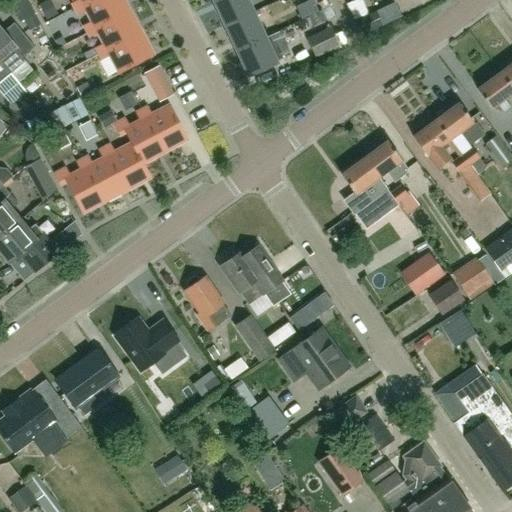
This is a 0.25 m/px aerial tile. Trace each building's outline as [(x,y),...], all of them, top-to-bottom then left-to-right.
[(98,27),(128,10),(122,0),(93,0),(86,4),(83,0),(80,0),(79,1),(71,5),(77,16),(85,12),(91,23),(95,21),(98,27)] [(227,26),(252,14),(246,0),(216,0),(215,1),(227,26)] [(330,0),(290,0),(300,18),(331,1),(330,0)] [(365,0),(349,0),(347,1),(355,17),(370,10),(365,0)] [(392,0),(377,8),(386,27),(404,18),(395,0),(392,0)] [(281,3),(265,10),(273,27),(289,20),(281,3)] [(111,49),(140,33),(128,10),(98,27),(95,21),(91,23),(83,27),(90,39),(98,35),(104,46),(108,44),(111,49)] [(227,26),(238,50),(264,38),(252,14),(227,26)] [(0,63),(9,74),(24,62),(21,58),(33,48),(23,36),(12,45),(6,37),(0,30),(0,63)] [(308,40),(315,55),(337,45),(330,30),(308,40)] [(108,44),(104,46),(96,50),(102,61),(110,57),(119,74),(153,56),(140,33),(111,49),(108,44)] [(264,38),(238,50),(250,76),(276,64),(264,38)] [(0,94),(10,106),(25,93),(9,74),(0,63),(0,94)] [(511,63),(500,73),(511,89),(511,63)] [(99,66),(88,73),(96,85),(106,79),(99,66)] [(158,67),(144,74),(159,103),(173,95),(158,67)] [(491,109),(497,105),(504,113),(511,108),(504,99),(511,93),(511,89),(500,73),(498,74),(496,71),(487,78),(489,81),(477,90),(491,109)] [(82,99),(92,94),(87,83),(76,89),(82,99)] [(136,105),(130,93),(118,99),(124,112),(136,105)] [(78,98),(63,106),(72,123),(87,115),(78,98)] [(458,103),(435,120),(450,140),(459,133),(469,146),(482,137),(472,123),(458,103)] [(63,106),(48,114),(57,131),(72,123),(63,106)] [(147,122),(164,153),(186,140),(168,107),(151,116),(146,108),(136,114),(140,122),(142,125),(147,122)] [(131,145),(142,165),(164,153),(147,122),(142,125),(140,122),(129,129),(124,120),(114,126),(120,137),(125,134),(131,145)] [(413,137),(433,165),(437,170),(450,160),(441,146),(450,140),(435,120),(413,137)] [(97,136),(90,122),(78,127),(85,142),(97,136)] [(59,151),(70,145),(64,134),(53,140),(59,151)] [(485,144),(502,166),(511,159),(511,158),(495,136),(485,144)] [(407,169),(401,161),(386,142),(364,158),(378,178),(385,172),(394,183),(405,175),(407,169)] [(110,159),(127,190),(149,178),(142,165),(131,145),(115,154),(110,146),(99,152),(103,160),(104,162),(110,159)] [(463,155),(470,165),(477,175),(486,168),(472,148),(463,155)] [(470,165),(463,155),(452,163),(459,173),(463,179),(473,172),(468,166),(470,165)] [(88,171),(105,202),(127,190),(110,159),(104,162),(103,160),(92,166),(87,158),(76,163),(81,172),(82,174),(88,171)] [(386,188),(378,178),(364,158),(341,175),(356,194),(345,202),(353,212),(386,188)] [(65,169),(54,175),(59,186),(65,183),(82,215),(105,202),(88,171),(82,174),(81,172),(69,178),(65,169)] [(0,186),(1,186),(9,179),(2,170),(0,172),(0,186)] [(489,194),(473,172),(463,179),(479,201),(489,194)] [(17,205),(1,186),(0,186),(0,236),(19,221),(10,211),(17,205)] [(400,187),(390,194),(397,204),(407,196),(400,187)] [(19,221),(0,236),(0,255),(7,264),(18,254),(33,272),(56,253),(32,223),(25,229),(19,221)] [(69,241),(80,232),(74,221),(62,228),(69,241)] [(511,232),(484,251),(503,278),(511,271),(511,232)] [(257,246),(242,257),(261,284),(259,286),(264,294),(263,294),(271,306),(289,295),(280,282),(281,282),(257,246)] [(261,284),(242,257),(239,252),(220,265),(247,305),(263,294),(264,294),(259,286),(261,284)] [(428,252),(400,273),(417,295),(445,274),(428,252)] [(476,259),(453,274),(470,301),(493,285),(490,281),(499,275),(485,255),(477,260),(476,259)] [(206,331),(229,315),(203,277),(199,280),(197,277),(193,276),(186,280),(186,284),(188,287),(184,290),(199,312),(195,315),(206,331)] [(441,314),(462,300),(451,282),(429,296),(441,314)] [(455,347),(475,334),(459,311),(458,310),(438,323),(455,347)] [(259,360),(272,351),(248,317),(235,327),(259,360)] [(138,321),(115,337),(141,371),(152,363),(163,355),(162,353),(176,343),(178,342),(163,322),(152,330),(153,331),(148,335),(138,321)] [(289,322),(268,337),(274,347),(296,332),(289,322)] [(320,390),(348,369),(333,347),(320,330),(291,351),(306,371),(320,390)] [(219,357),(213,346),(206,350),(212,361),(219,357)] [(117,377),(97,351),(55,382),(75,408),(78,406),(84,414),(99,403),(93,394),(117,377)] [(511,419),(481,376),(456,394),(455,394),(468,413),(454,422),(464,436),(463,437),(501,491),(511,483),(511,419)] [(53,420),(65,436),(79,426),(56,395),(43,405),(31,390),(30,389),(16,400),(3,410),(6,415),(0,419),(0,433),(13,450),(30,438),(53,420)] [(267,397),(256,406),(247,412),(267,440),(288,425),(267,397)] [(365,414),(355,398),(331,414),(342,430),(365,414)] [(393,438),(398,412),(373,408),(368,433),(393,438)] [(319,463),(342,496),(363,481),(340,448),(319,463)] [(388,462),(366,478),(390,511),(471,511),(448,479),(447,480),(438,467),(439,467),(430,454),(423,453),(424,449),(420,448),(416,449),(413,452),(413,451),(404,457),(405,459),(403,476),(406,480),(403,482),(388,462)] [(62,511),(35,474),(23,483),(35,500),(42,495),(43,495),(36,501),(44,511),(62,511)] [(130,485),(139,497),(151,487),(142,475),(130,485)] [(22,511),(36,502),(24,486),(7,499),(17,511),(22,511)] [(259,511),(253,503),(239,511),(259,511)]
